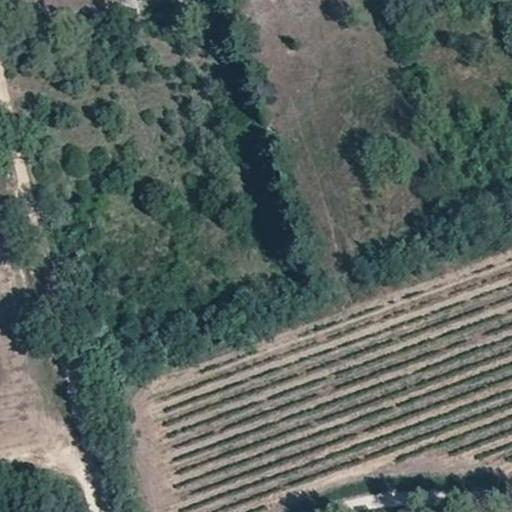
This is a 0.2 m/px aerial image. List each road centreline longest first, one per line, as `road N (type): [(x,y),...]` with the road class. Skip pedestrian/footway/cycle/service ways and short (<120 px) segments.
road 1 (track): [(103,511),(51,279),(0,111)]
road 2 (track): [(511,503),(380,499),(329,511)]
